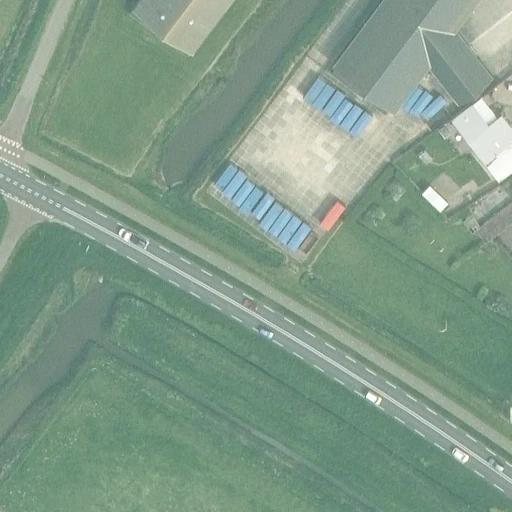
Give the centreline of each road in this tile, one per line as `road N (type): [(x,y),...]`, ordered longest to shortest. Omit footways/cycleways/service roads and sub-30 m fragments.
road 1 (primary): [(511,489),(229,301),(31,192)]
road 2 (unclassified): [(0,152),(66,0)]
